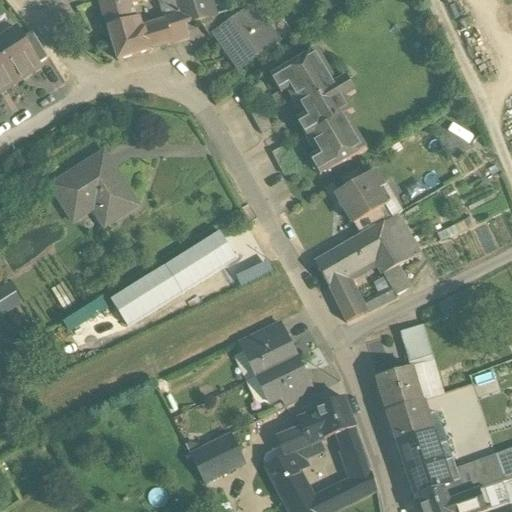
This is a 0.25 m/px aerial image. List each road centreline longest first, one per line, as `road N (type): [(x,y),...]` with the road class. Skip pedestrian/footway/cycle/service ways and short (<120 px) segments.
road 1 (residential): [(0,156),(118,91),(194,102),(334,345),(399,511)]
road 2 (track): [(334,345),(511,257)]
